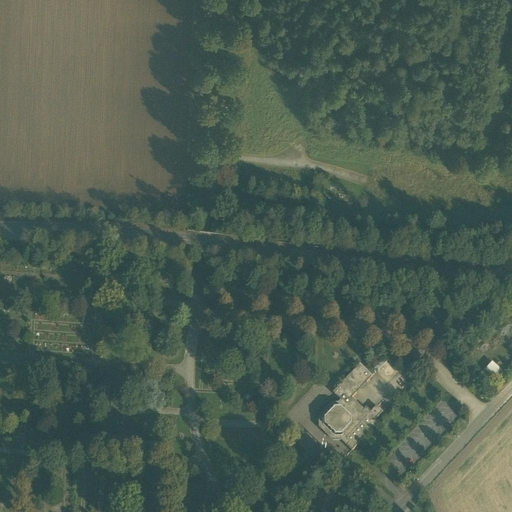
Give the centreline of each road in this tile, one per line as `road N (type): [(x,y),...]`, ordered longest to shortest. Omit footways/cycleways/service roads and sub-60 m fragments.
road 1 (unclassified): [(511,273),(0,229)]
road 2 (residential): [(396,511),(511,389)]
